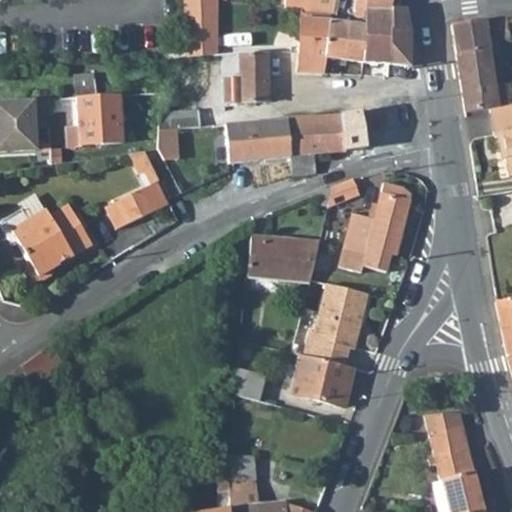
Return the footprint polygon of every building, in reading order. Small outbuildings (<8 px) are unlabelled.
[(181,0),(185,58),(214,55),(214,0),(181,0)] [(296,72),(322,74),(324,58),(330,21),(330,16),(332,0),(283,0),(283,7),(298,9),(299,1),(311,2),(309,19),(299,18),(296,72)] [(364,0),(357,0),(356,18),(363,19),(364,0)] [(387,66),(389,9),(390,0),(364,0),(363,19),(363,27),(361,63),(387,66)] [(407,67),(407,33),(403,10),(389,9),(387,66),(407,67)] [(493,86),(486,42),(508,39),(507,32),(509,34),(511,34),(511,19),(509,20),(505,22),(505,17),(450,25),(464,114),(489,110),(511,106),(507,84),(493,86)] [(363,27),(330,21),(324,58),(361,63),(363,27)] [(265,54),(237,55),(237,60),(238,79),(222,79),(224,104),(267,102),(265,54)] [(222,61),(222,79),(238,79),(237,60),(222,61)] [(72,76),(75,98),(95,97),(92,74),(72,76)] [(121,144),(118,96),(95,97),(75,98),(77,129),(65,130),(66,147),(121,144)] [(47,99),(0,102),(0,152),(35,150),(33,127),(49,127),(47,99)] [(507,177),(511,176),(511,105),(511,106),(489,110),(492,136),(496,135),(501,135),(504,159),(507,177)] [(198,128),(197,112),(158,115),(157,131),(175,130),(198,128)] [(341,152),(364,149),(358,112),(336,116),(341,152)] [(285,119),(286,121),(289,158),(290,176),(314,173),(312,156),(341,152),(336,116),(285,119)] [(226,164),(289,158),(286,121),(223,127),(226,164)] [(156,149),(162,161),(178,160),(175,130),(157,131),(156,149)] [(496,135),(499,160),(504,159),(501,135),(496,135)] [(143,153),(128,155),(139,175),(145,171),(150,168),(143,153)] [(150,168),(145,171),(152,184),(155,183),(157,181),(150,168)] [(332,186),(326,208),(326,209),(358,196),(351,179),(332,186)] [(115,230),(166,205),(155,183),(152,184),(104,207),(115,230)] [(361,267),(384,273),(389,255),(394,256),(410,196),(401,189),(382,184),(372,220),(351,214),(342,250),(363,256),(360,266),(361,267)] [(317,206),(326,208),(332,186),(321,191),(317,206)] [(34,194),(16,205),(19,211),(26,222),(44,212),(34,194)] [(50,275),(52,268),(90,245),(67,207),(48,218),(44,212),(26,222),(19,211),(0,222),(0,227),(12,247),(16,245),(27,262),(25,269),(32,280),(39,282),(50,275)] [(246,277),(307,284),(317,245),(250,237),(246,277)] [(338,267),(359,273),(361,267),(360,266),(363,256),(342,250),(338,267)] [(365,295),(323,284),(311,334),(306,332),(300,357),(343,367),(347,350),(352,351),(355,336),(352,332),(354,326),(358,327),(365,295)] [(511,298),(494,302),(501,337),(509,371),(511,380),(511,298)] [(291,345),(267,340),(265,349),(289,354),(291,345)] [(25,376),(32,386),(61,364),(46,345),(18,367),(25,376)] [(297,356),(288,395),(343,408),(352,369),(343,367),(300,357),(297,356)] [(0,380),(0,389),(3,393),(25,376),(18,367),(0,380)] [(263,377),(235,369),(233,396),(256,402),(263,377)] [(481,511),(456,415),(422,417),(433,458),(428,460),(429,466),(434,465),(438,481),(446,511),(481,511)] [(253,457),(229,456),(228,490),(228,510),(228,511),(308,511),(284,503),(284,502),(258,506),(253,457)] [(228,511),(228,510),(228,490),(217,489),(216,511),(215,511),(159,511),(160,511),(156,511),(228,511)]
